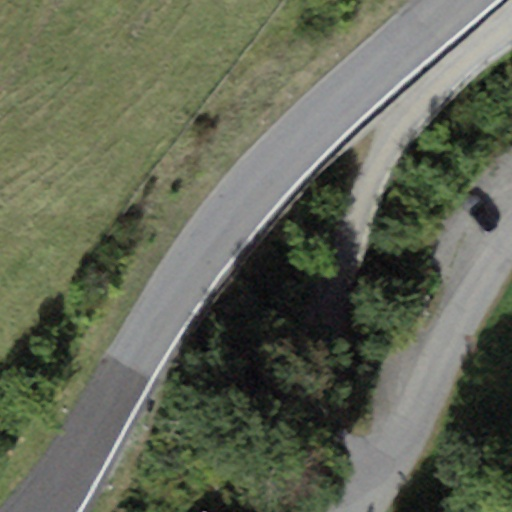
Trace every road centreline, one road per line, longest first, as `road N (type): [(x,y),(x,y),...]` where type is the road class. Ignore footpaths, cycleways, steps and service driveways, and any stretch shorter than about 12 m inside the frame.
road 1 (tertiary): [(38,511),(232,216),(448,0)]
road 2 (residential): [(371,493),(327,415),(324,354),(334,288),(362,207),(408,124),(511,23)]
road 3 (residential): [(511,235),(371,493)]
